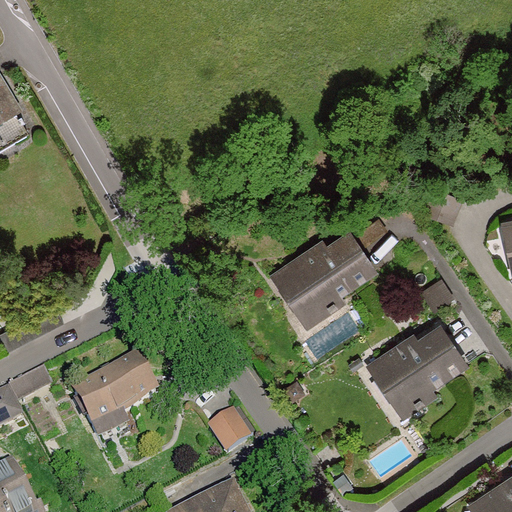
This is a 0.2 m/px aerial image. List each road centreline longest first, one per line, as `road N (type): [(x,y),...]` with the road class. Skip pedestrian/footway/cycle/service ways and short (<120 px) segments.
road 1 (residential): [(176,283),(140,240),(1,0)]
road 2 (residential): [(333,511),(176,283)]
road 3 (residential): [(176,283),(0,375)]
road 4 (residential): [(511,306),(471,244),(469,223),(479,209),(511,195)]
road 5 (residential): [(393,511),(511,430)]
